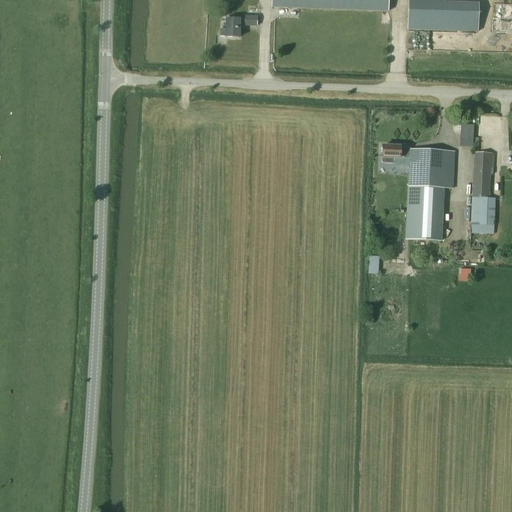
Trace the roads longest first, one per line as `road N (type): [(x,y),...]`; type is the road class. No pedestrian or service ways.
road 1 (tertiary): [(83,511),(104,78)]
road 2 (unclassified): [(104,78),(511,95)]
